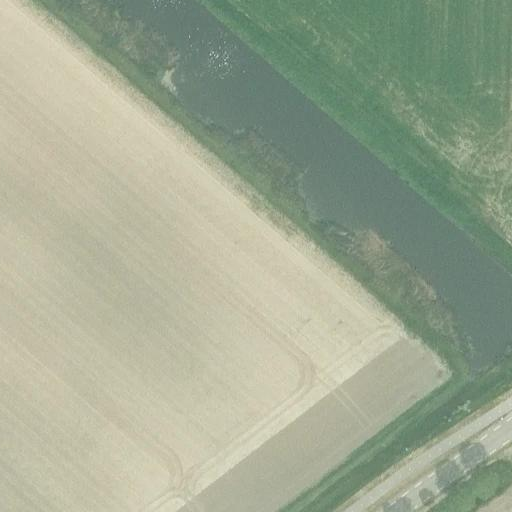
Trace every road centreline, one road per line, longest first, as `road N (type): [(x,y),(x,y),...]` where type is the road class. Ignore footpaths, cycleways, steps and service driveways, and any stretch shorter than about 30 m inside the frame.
road 1 (track): [(511,238),(302,60)]
road 2 (tertiary): [(407,511),(511,434)]
